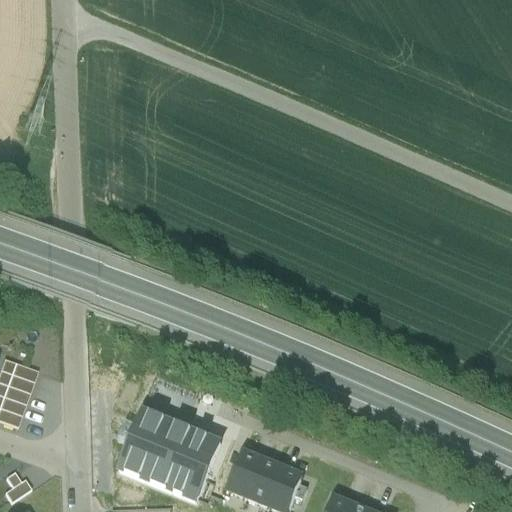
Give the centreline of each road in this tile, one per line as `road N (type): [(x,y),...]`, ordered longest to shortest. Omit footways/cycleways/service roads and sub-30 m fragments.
road 1 (primary): [(0,252),(511,456)]
road 2 (unclassified): [(63,20),(511,205)]
road 3 (unclassified): [(63,20),(76,466)]
road 4 (residential): [(300,439),(425,496),(432,511)]
